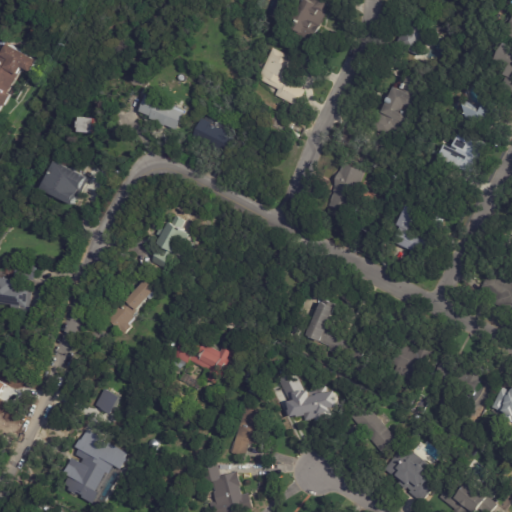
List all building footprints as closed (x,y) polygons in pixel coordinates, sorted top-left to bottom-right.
[(319,0),(322,1),(331,5),(328,12),(330,13),(315,44),(297,35),(298,32),(288,27),(298,8),(306,12),(311,0),(313,2),(314,0),(319,0)] [(511,13),(503,34),(511,37),(511,13)] [(430,31),(417,56),(398,47),(408,26),(412,29),(415,24),(430,31)] [(511,92),(505,89),(511,75),(511,72),(499,66),(509,46),(511,47),(511,92)] [(0,49),(9,53),(12,47),(43,65),(36,76),(27,71),(22,79),(21,78),(11,96),(13,97),(7,109),(5,108),(0,116),(0,49)] [(301,88),(308,92),(299,108),(277,96),(280,91),(261,81),(278,50),(300,62),(289,82),(301,88)] [(385,136),(369,128),(378,111),(382,113),(395,88),(397,89),(405,73),(423,82),(410,108),(408,106),(406,111),(410,113),(399,134),(391,130),(387,137),(385,136)] [(136,89),(131,83),(138,78),(142,84),(136,89)] [(144,111),(150,98),(187,115),(179,133),(152,120),(153,118),(143,113),(144,111)] [(497,111),(489,129),(471,121),(465,106),(482,114),(488,101),(499,106),(497,111)] [(224,130),(238,137),(230,156),(205,145),(206,142),(197,138),(205,120),(214,125),(217,119),(227,123),(224,130)] [(81,132),(82,125),(84,126),(85,120),(98,122),(98,126),(103,127),(102,133),(97,132),(96,138),(83,136),(83,132),(81,132)] [(481,164),(476,176),(472,174),(467,185),(449,177),(468,135),(490,145),(481,164)] [(87,179),(81,191),(80,190),(76,198),(77,198),(73,206),(44,191),(59,164),(87,179)] [(364,221),(331,208),(347,164),(369,173),(358,202),(369,207),(364,221)] [(436,237),(420,267),(407,261),(411,253),(397,245),(404,231),(399,228),(409,209),(420,214),(409,235),(418,240),(432,215),(444,221),(436,237)] [(190,247),(186,244),(181,253),(179,252),(169,270),(156,262),(164,250),(166,250),(168,246),(164,243),(167,238),(162,235),(167,226),(172,229),(176,221),(197,234),(190,247)] [(35,278),(35,283),(16,280),(18,265),(37,267),(35,278)] [(511,313),(497,305),(501,297),(485,289),(493,272),(511,281),(511,313)] [(30,293),(32,293),(29,314),(14,312),(14,309),(0,306),(0,280),(20,284),(19,291),(30,293)] [(157,300),(155,298),(142,311),(142,310),(139,313),(141,314),(137,318),(138,319),(132,326),(134,328),(128,335),(110,318),(115,313),(113,311),(117,307),(119,309),(128,299),(131,302),(152,280),(162,290),(159,293),(162,295),(158,300),(157,300)] [(344,332),(369,345),(361,362),(309,335),(326,302),(342,310),(334,326),(344,332)] [(200,339),(204,342),(206,337),(214,342),(212,346),(224,353),(229,343),(241,350),(220,385),(209,379),(213,373),(193,361),(191,364),(187,370),(186,368),(183,373),(176,369),(182,359),(178,357),(191,334),(200,339)] [(427,343),(438,348),(422,382),(398,370),(400,365),(391,360),(400,342),(419,352),(425,341),(427,343)] [(455,361),(471,367),(473,361),(490,368),(479,398),(438,381),(447,358),(455,361)] [(249,384),(242,380),(247,370),(255,374),(249,384)] [(306,417),(302,418),(302,416),(295,417),(295,416),(294,416),(293,411),(294,410),(293,403),(280,380),(296,372),(306,391),(307,391),(308,392),(313,390),(314,392),(318,391),(318,389),(329,386),(330,393),(331,392),(331,394),(341,391),(344,407),(335,409),(335,412),(333,413),(334,418),(318,422),(317,419),(308,421),(307,417),(306,417)] [(5,389),(3,392),(4,392),(2,396),(12,400),(0,424),(0,379),(8,383),(5,389)] [(511,424),(502,419),(505,413),(495,408),(505,388),(511,391),(511,424)] [(96,406),(113,415),(121,398),(105,389),(96,406)] [(100,402),(115,410),(105,428),(91,420),(100,402)] [(380,417),(401,441),(387,454),(353,416),(367,403),(380,417)] [(252,446),(248,458),(234,454),(248,407),(269,413),(260,445),(253,443),(252,446)] [(62,472),(82,436),(93,442),(98,433),(121,446),(110,464),(95,455),(93,459),(102,464),(94,478),(84,472),(79,482),(62,472)] [(423,458),(446,475),(439,484),(441,485),(427,503),(413,493),(414,491),(412,489),(412,490),(403,484),(405,482),(389,470),(408,446),(423,458)] [(241,473),(245,487),(243,487),(243,489),(245,488),(246,490),(244,491),(245,495),(252,494),(256,510),(248,511),(214,511),(213,504),(219,502),(215,483),(206,485),(202,470),(220,465),(223,477),(241,472),(241,473)] [(484,483),(499,495),(496,500),(507,509),(504,511),(486,511),(485,511),(484,511),(458,511),(459,511),(443,498),(453,485),(465,494),(478,478),(484,483)]
